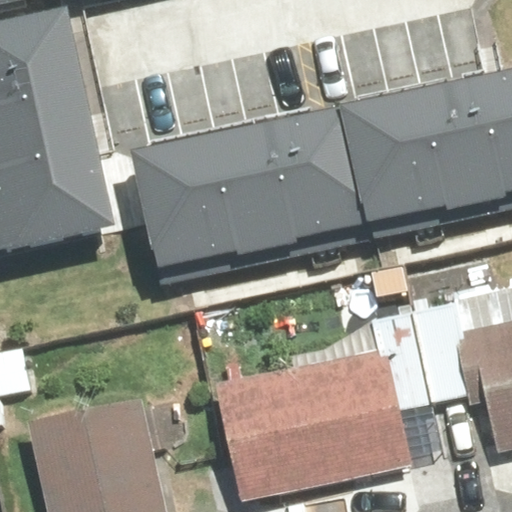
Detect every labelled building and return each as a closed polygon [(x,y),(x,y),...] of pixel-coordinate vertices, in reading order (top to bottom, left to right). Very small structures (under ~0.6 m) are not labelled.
[(0,0),(0,9),(47,0),(0,0)] [(0,38),(0,171),(19,265),(149,239),(105,18),(0,38)] [(511,80),(365,107),(389,233),(511,210),(511,80)] [(137,149),(161,276),(389,233),(365,107),(137,149)] [(402,415),(467,401),(469,411),(482,408),(494,460),(511,455),(511,291),(455,305),(456,308),(369,328),(349,338),(335,347),(323,355),(291,361),(294,374),(211,393),(238,511),(415,471),(402,415)] [(164,511),(141,407),(25,433),(42,511),(164,511)]
